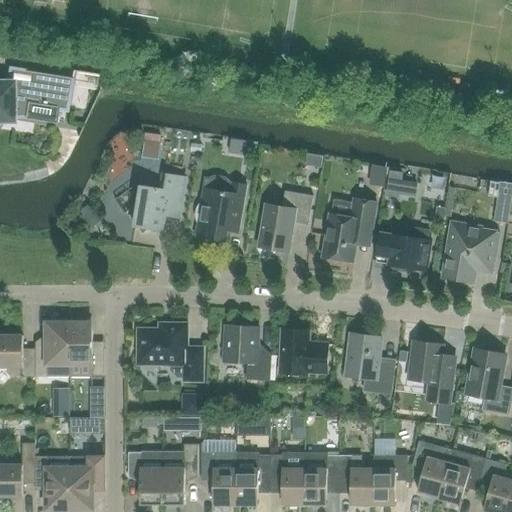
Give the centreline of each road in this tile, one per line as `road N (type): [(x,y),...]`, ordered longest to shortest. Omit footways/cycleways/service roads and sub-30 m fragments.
road 1 (residential): [(511,328),(354,305),(114,296)]
road 2 (residential): [(113,511),(114,296)]
